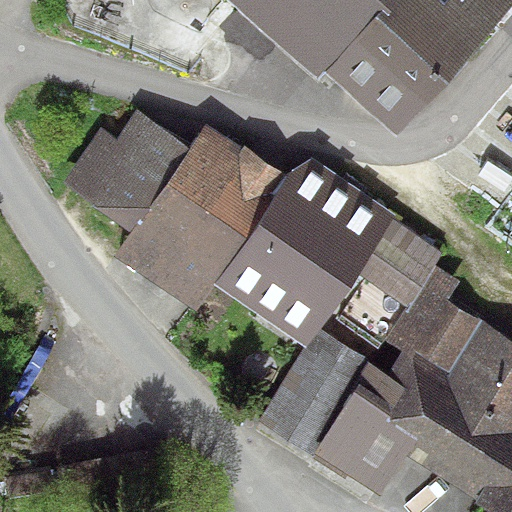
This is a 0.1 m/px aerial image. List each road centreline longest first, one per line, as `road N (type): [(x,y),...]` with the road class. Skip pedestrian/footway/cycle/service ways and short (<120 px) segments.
road 1 (residential): [(511,45),(451,119),(400,143),(349,141),(0,48)]
road 2 (residential): [(0,179),(148,381),(262,505)]
